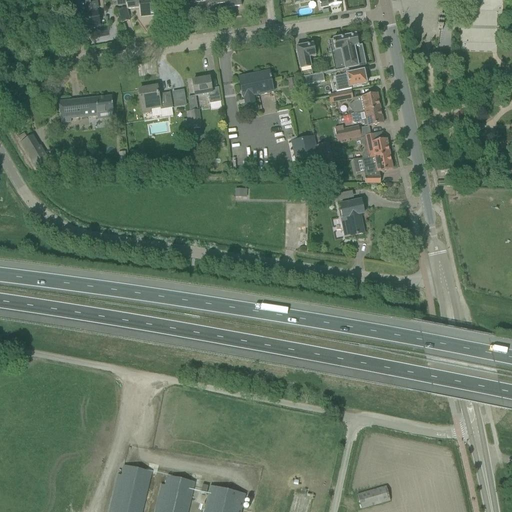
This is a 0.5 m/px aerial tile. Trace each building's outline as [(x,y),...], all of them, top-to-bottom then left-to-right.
[(100,27),(98,17),(97,11),(91,12),(89,2),(83,3),(82,0),(69,0),(72,12),(74,22),(80,21),(81,31),(100,27)] [(150,16),(150,18),(160,17),(157,0),(125,0),(127,10),(139,9),(139,17),(150,16)] [(190,0),(191,4),(207,2),(207,7),(224,4),(225,9),(241,7),(240,0),(190,0)] [(315,0),(316,2),(319,2),(320,9),(341,5),(339,0),(315,0)] [(118,11),(122,24),(129,21),(126,9),(118,11)] [(331,41),(328,41),(335,72),(337,72),(360,67),(358,58),(364,57),(361,46),(360,46),(358,47),(356,35),(355,35),(355,36),(331,41)] [(296,49),(302,79),(303,79),(313,77),(309,59),(316,57),(313,44),(295,48),(295,49),(296,49)] [(347,75),(334,78),(336,86),(335,86),(336,93),(350,90),(350,88),(366,84),(363,71),(354,73),(347,75)] [(252,95),(273,91),(269,72),(253,76),(254,79),(248,80),(248,78),(239,80),(239,79),(238,79),(243,98),(244,98),(247,114),(256,112),(252,95)] [(303,79),(304,86),(314,84),(313,77),(303,79)] [(192,82),(194,92),(195,96),(207,94),(209,105),(221,103),(218,88),(218,91),(211,92),(209,79),(192,82)] [(295,79),(287,80),(288,86),(290,85),(291,89),(297,88),(295,79)] [(140,101),(142,112),(143,115),(152,114),(151,110),(159,109),(159,111),(173,109),(170,93),(169,93),(169,94),(162,96),(162,97),(158,97),(157,88),(139,91),(140,101)] [(350,92),(348,92),(341,93),(328,96),(330,104),(351,100),(350,92)] [(353,115),(380,109),(377,95),(353,99),(354,103),(348,108),(353,114),(353,115)] [(113,114),(113,107),(111,97),(59,103),(61,123),(71,122),(71,120),(97,117),(97,116),(113,114)] [(383,124),(380,109),(353,115),(352,115),(353,122),(356,123),(364,122),(365,126),(368,126),(369,127),(383,124)] [(199,111),(190,112),(192,130),(202,129),(199,111)] [(352,140),(361,138),(359,127),(343,130),(343,127),(334,129),(337,143),(352,140)] [(117,149),(118,161),(128,161),(127,148),(126,148),(125,128),(118,128),(120,149),(117,149)] [(373,135),(361,138),(362,141),(363,146),(365,145),(367,152),(366,152),(364,153),(364,154),(363,156),(362,157),(362,158),(362,159),(362,160),(363,160),(369,159),(388,155),(389,155),(386,140),(375,142),(373,137),(373,135)] [(37,171),(50,163),(40,146),(39,147),(32,136),(20,144),(37,171)] [(321,168),(314,137),(290,143),(297,173),(321,168)] [(333,160),(329,143),(317,146),(321,163),(333,160)] [(141,151),(131,153),(132,169),(142,168),(141,151)] [(362,160),(361,160),(364,176),(378,173),(382,172),(392,170),(389,155),(388,155),(369,159),(363,160),(362,160)] [(364,178),(364,184),(380,184),(380,178),(379,175),(364,178)] [(236,190),(235,198),(246,198),(247,190),(236,190)] [(318,192),(297,190),(296,200),(317,201),(318,192)] [(360,201),(340,205),(343,219),(346,218),(347,221),(341,223),(344,238),(350,237),(364,234),(360,215),(363,214),(360,201)] [(142,511),(152,474),(123,467),(121,476),(117,475),(108,511),(142,511)] [(188,511),(195,484),(166,477),(164,486),(160,485),(153,511),(188,511)] [(203,511),(241,511),(242,511),(246,496),(209,487),(203,511)] [(361,510),(390,501),(386,487),(357,496),(361,510)] [(293,492),(288,511),(309,511),(312,500),(313,500),(314,497),(293,492)]
